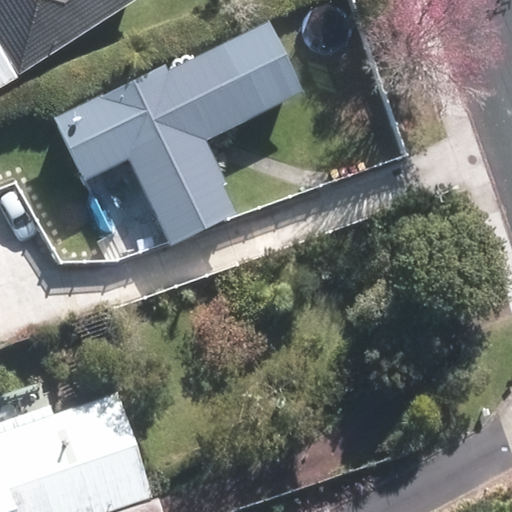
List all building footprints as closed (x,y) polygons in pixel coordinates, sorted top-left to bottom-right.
[(0,0),(0,33),(19,64),(121,0),(0,0)] [(160,72),(60,120),(86,173),(128,153),(169,238),(226,211),(190,137),(288,90),(263,40),(167,86),(160,72)] [(0,63),(0,82),(9,77),(0,63)] [(29,112),(4,124),(36,185),(61,173),(29,112)] [(105,405),(0,439),(0,511),(83,511),(135,496),(105,405)]
